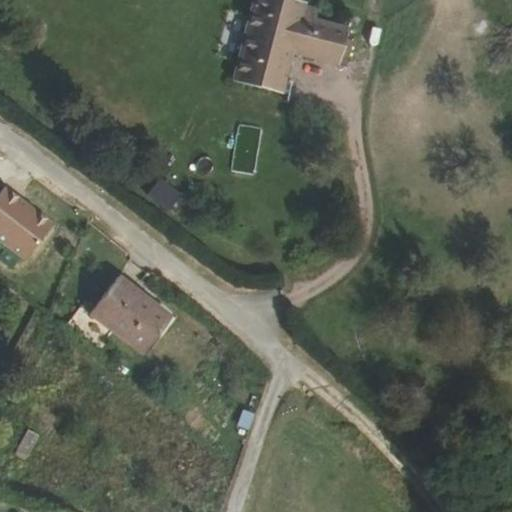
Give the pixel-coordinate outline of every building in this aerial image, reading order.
[(320,3),(309,0),(252,0),(233,77),(284,91),(293,54),(340,67),(349,23),(317,16),(320,3)] [(255,174),(260,128),(235,126),(231,172),(255,174)] [(157,180),(144,199),(167,215),(180,196),(157,180)] [(145,354),(174,313),(119,272),(89,312),(145,354)] [(18,432),(11,460),(28,464),(35,436),(18,432)]
